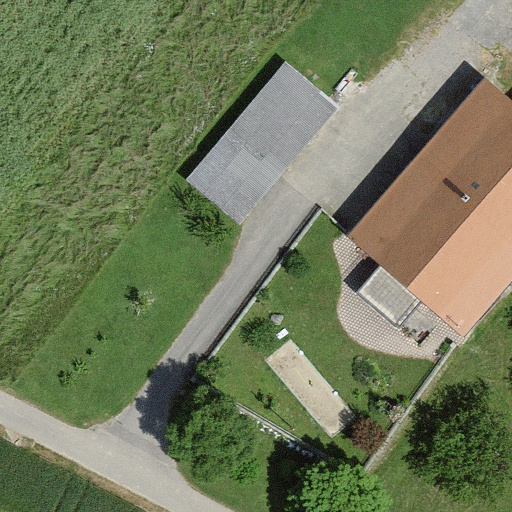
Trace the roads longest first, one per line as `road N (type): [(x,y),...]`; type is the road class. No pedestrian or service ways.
road 1 (unknown): [(114,460),(283,219),(364,123)]
road 2 (track): [(0,401),(213,511)]
